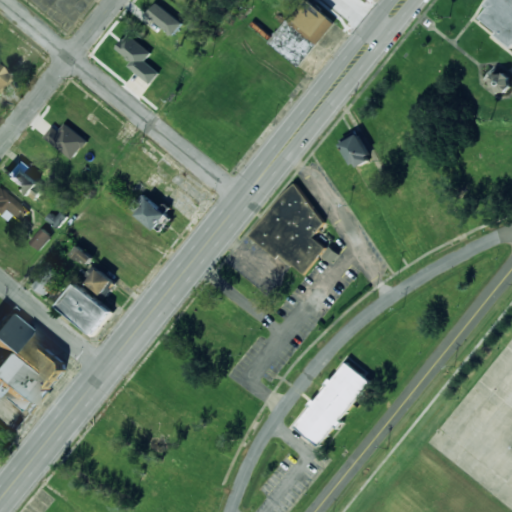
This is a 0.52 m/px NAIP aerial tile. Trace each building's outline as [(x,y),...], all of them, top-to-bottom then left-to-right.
[(309,0),(303,0),(271,44),(301,67),(336,20),(309,0)] [(511,0),(511,47),(496,34),(499,31),(481,17),(489,7),(486,4),(489,0),(511,0)] [(173,35),(183,23),(158,2),(147,15),(173,35)] [(146,61),(153,52),(128,33),(117,49),(132,61),(128,66),(152,83),(161,72),(146,61)] [(0,90),(10,78),(0,70),(0,90)] [(492,73),(492,92),(510,92),(511,74),(492,73)] [(61,129),(54,124),(45,137),(73,159),(88,140),(66,122),(61,129)] [(373,158),(359,134),(342,144),(356,168),(373,158)] [(45,189),(17,164),(7,175),(34,200),(45,189)] [(250,236),(278,258),(281,255),(306,274),(327,247),(314,237),(325,223),(298,182),(286,189),(250,236)] [(0,212),(2,210),(19,224),(28,212),(0,190),(0,212)] [(131,208),(161,232),(173,216),(143,192),(131,208)] [(32,242),(41,250),(54,237),(45,228),(32,242)] [(96,257),(81,246),(74,254),(90,266),(96,257)] [(341,254),(331,247),(324,256),(334,264),(341,254)] [(35,287),(49,296),(63,273),(49,265),(35,287)] [(90,283),(104,295),(116,281),(102,269),(90,283)] [(61,305),(94,334),(114,312),(80,283),(61,305)] [(0,347),(5,352),(0,358),(0,391),(3,388),(33,412),(69,365),(4,314),(0,319),(0,347)] [(372,381),(347,362),(297,428),(322,447),(372,381)]
